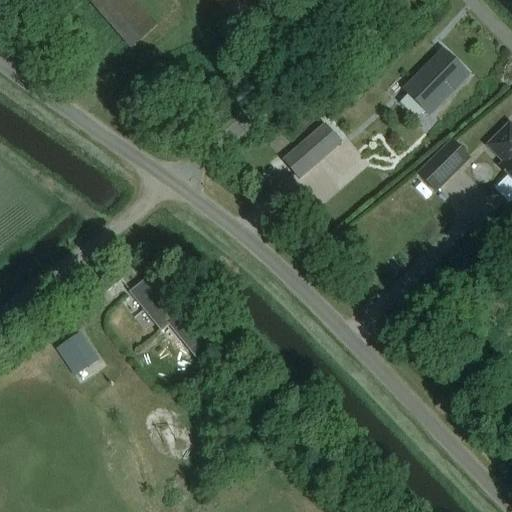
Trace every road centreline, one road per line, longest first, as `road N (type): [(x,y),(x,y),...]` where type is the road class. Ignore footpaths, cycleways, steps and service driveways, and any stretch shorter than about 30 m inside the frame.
road 1 (unclassified): [(511,508),(261,253),(0,59)]
road 2 (track): [(401,0),(0,315)]
